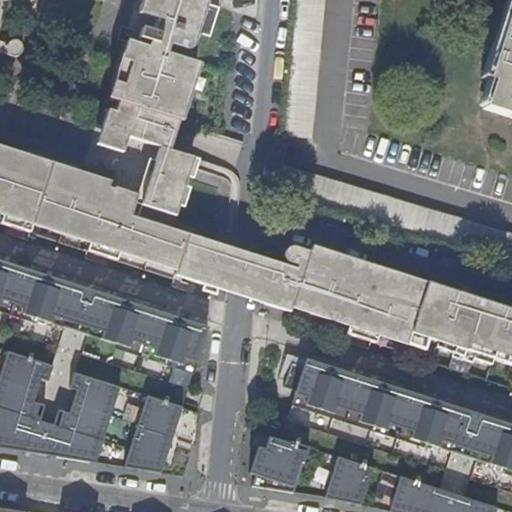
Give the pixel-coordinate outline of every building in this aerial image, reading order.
[(325,0),(295,0),(281,135),(311,138),(325,0)] [(511,0),(510,0),(485,80),(490,82),(481,108),(511,117),(511,0)] [(110,136),(155,150),(163,123),(180,128),(196,70),(165,61),(167,55),(185,59),(190,56),(193,50),(191,47),(187,44),(183,42),(179,41),(181,34),(208,43),(217,13),(179,1),(176,2),(173,5),(170,10),(165,28),(155,26),(152,37),(142,33),(138,43),(148,47),(146,52),(129,47),(113,104),(120,107),(110,136)] [(5,47),(0,45),(0,57),(16,62),(20,60),(25,56),(26,51),(23,45),(20,43),(15,43),(10,44),(5,47)] [(16,168),(0,162),(0,212),(3,214),(1,220),(17,226),(25,200),(8,194),(16,168)] [(275,191),(511,263),(511,236),(278,166),(275,191)] [(110,198),(46,176),(39,197),(35,198),(27,222),(97,243),(95,251),(186,279),(185,286),(210,293),(214,257),(183,248),(184,241),(128,223),(134,202),(111,194),(110,198)] [(356,298),(365,265),(307,248),(306,253),(291,249),(287,249),(284,254),(284,258),(286,263),(292,266),(288,279),(267,272),(265,273),(262,307),(277,313),(280,304),(365,330),(373,304),(356,298)] [(0,312),(60,331),(71,296),(33,284),(34,279),(7,270),(5,275),(0,273),(0,312)] [(423,287),(392,278),(376,333),(406,342),(410,333),(423,337),(427,327),(433,327),(437,312),(432,311),(436,298),(429,296),(429,293),(422,291),(423,287)] [(471,306),(450,299),(436,348),(454,353),(456,349),(474,354),(473,361),(490,365),(494,353),(511,358),(511,311),(476,301),(473,301),(471,306)] [(133,314),(98,302),(86,337),(179,366),(181,358),(193,361),(203,328),(188,323),(187,330),(162,323),(162,319),(135,310),(133,314)] [(48,369),(5,356),(0,373),(0,441),(24,449),(32,421),(36,423),(40,407),(30,405),(37,382),(44,383),(48,369)] [(359,375),(318,363),(315,369),(289,362),(283,386),(294,388),(294,394),(307,398),(306,404),(452,448),(462,413),(423,401),(423,397),(408,393),(407,397),(357,381),(359,375)] [(59,452),(57,459),(89,464),(91,459),(96,460),(116,391),(73,377),(69,391),(75,392),(69,415),(58,413),(53,428),(57,429),(51,449),(59,452)] [(178,409),(145,400),(126,463),(159,472),(178,409)] [(511,427),(486,421),(476,456),(511,467),(511,427)] [(254,488),(294,494),(308,448),(270,436),(265,451),(259,450),(253,475),(258,476),(254,488)] [(374,468),(339,457),(329,488),(365,497),(374,468)] [(437,511),(444,489),(402,476),(393,502),(408,508),(407,511),(419,511),(420,511),(423,511),(437,511)] [(494,511),(497,504),(459,494),(454,511),(494,511)]
